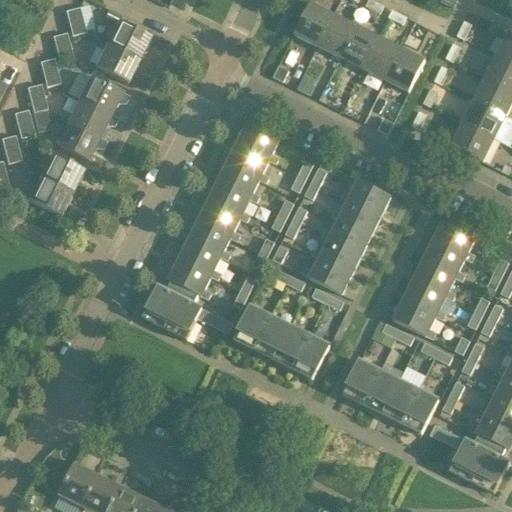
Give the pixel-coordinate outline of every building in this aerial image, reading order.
[(365,8),(380,16),(384,8),(369,1),(365,8)] [(310,5),(294,37),(318,48),(334,17),(310,5)] [(85,35),(82,21),(79,10),(65,13),(71,38),(85,35)] [(392,13),(388,20),(402,27),(406,20),(392,13)] [(334,17),(318,48),(340,60),(356,28),(334,17)] [(150,39),(118,23),(106,47),(138,63),(150,39)] [(456,38),(463,42),(471,27),(463,23),(456,38)] [(356,28),(340,60),(363,71),(379,39),(356,28)] [(511,36),(507,34),(495,58),(496,58),(511,66),(511,36)] [(73,60),(69,47),(66,35),(52,39),(59,64),(73,60)] [(379,39),(363,71),(385,82),(401,50),(379,39)] [(445,60),(453,64),(460,49),(452,46),(445,60)] [(95,69),(116,80),(126,85),(138,63),(106,47),(95,69)] [(401,50),(385,82),(409,94),(425,62),(401,50)] [(511,66),(496,58),(495,58),(484,80),(485,81),(511,94),(511,66)] [(60,86),(53,61),(39,64),(46,89),(60,86)] [(279,68),(273,79),(283,84),(289,73),(279,68)] [(441,68),(434,83),(441,86),(449,72),(441,68)] [(123,94),(90,78),(78,102),(110,118),(110,117),(117,104),(124,106),(128,99),(129,99),(129,98),(122,95),(123,94)] [(511,105),(511,94),(485,81),(484,80),(473,103),(505,119),(511,105)] [(47,111),(41,86),(26,90),(33,115),(47,111)] [(430,91),(423,105),(430,109),(438,94),(430,91)] [(99,141),(99,140),(106,127),(113,128),(116,121),(118,122),(118,121),(110,117),(110,118),(78,102),(67,125),(99,141)] [(505,119),(473,103),(462,126),(494,142),(505,119)] [(34,137),(28,112),(14,116),(20,141),(34,137)] [(419,114),(412,128),(419,132),(426,117),(419,114)] [(383,120),(377,132),(388,137),(394,125),(383,120)] [(88,164),(88,162),(94,149),(102,151),(105,144),(106,144),(107,144),(99,140),(99,141),(67,125),(55,148),(88,164)] [(483,164),(492,146),(494,142),(462,126),(451,148),(483,164)] [(279,143),(247,127),(236,147),(269,164),(276,168),(280,161),(272,157),(279,143)] [(21,163),(15,138),(1,141),(7,166),(21,163)] [(263,176),(269,164),(236,147),(227,167),(259,183),(259,184),(267,187),(270,180),(263,176)] [(39,180),(71,196),(83,172),(51,156),(39,180)] [(0,164),(0,190),(8,189),(2,163),(0,164)] [(313,168),(305,164),(298,178),(306,182),(313,168)] [(253,195),(259,184),(259,183),(227,167),(217,186),(250,202),(249,203),(257,206),(261,199),(253,195)] [(326,175),(318,171),(311,185),(320,189),(326,175)] [(291,192),(299,196),(306,182),(298,178),(291,192)] [(71,196),(39,180),(28,203),(60,219),(71,196)] [(358,182),(351,196),(345,193),(341,200),(347,204),(348,203),(380,219),(391,199),(358,182)] [(304,199),(313,203),(320,189),(311,185),(304,199)] [(243,215),(249,203),(250,202),(217,186),(207,205),(240,222),(247,226),(251,219),(243,215)] [(293,207),(286,203),(279,217),(286,221),(293,207)] [(348,203),(347,204),(341,216),(335,212),(331,220),(338,223),(338,222),(371,239),(380,219),(348,203)] [(233,235),(240,222),(207,205),(198,225),(230,241),(230,242),(238,245),(241,238),(233,235)] [(307,214),(299,209),(292,224),(300,228),(307,214)] [(272,231),(279,234),(286,221),(279,217),(272,231)] [(338,223),(332,235),(325,232),(322,239),(328,243),(328,242),(361,258),(371,239),(338,222),(338,223)] [(286,237),(293,242),(300,228),(292,224),(286,237)] [(475,240),(442,224),(432,245),(465,261),(464,262),(472,266),(475,259),(468,255),(475,240)] [(224,253),(230,242),(230,241),(198,225),(188,244),(221,260),(220,261),(228,265),(232,257),(224,253)] [(274,245),(266,241),(259,255),(267,259),(274,245)] [(328,243),(322,254),(316,251),(312,259),(318,262),(319,261),(351,277),(361,258),(328,242),(328,243)] [(214,273),(220,261),(221,260),(188,244),(178,263),(211,279),(211,280),(218,284),(222,277),(214,273)] [(458,274),(464,262),(465,261),(432,245),(422,264),(455,281),(462,285),(466,278),(458,274)] [(280,249),(273,263),(281,267),(288,253),(280,249)] [(253,269),(260,273),(267,259),(259,255),(253,269)] [(342,297),(351,277),(319,261),(318,262),(312,274),(306,270),(303,277),(342,297)] [(508,266),(501,262),(494,276),(501,280),(508,266)] [(199,298),(201,299),(209,303),(212,296),(205,292),(211,280),(211,279),(178,263),(169,283),(171,284),(199,297),(199,298)] [(449,294),(455,281),(422,264),(413,284),(445,300),(445,301),(452,305),(456,298),(449,294)] [(277,272),(273,280),(287,287),(291,279),(277,272)] [(487,290),(494,293),(501,280),(494,276),(487,290)] [(301,294),(305,286),(291,279),(287,287),(301,294)] [(248,298),(255,284),(247,280),(240,294),(248,298)] [(500,296),(509,301),(511,293),(511,285),(507,282),(500,296)] [(143,320),(187,342),(197,321),(228,337),(233,327),(202,311),(194,307),(199,298),(199,297),(171,284),(167,293),(159,289),(143,320)] [(439,313),(445,301),(445,300),(413,284),(403,303),(436,319),(436,320),(443,324),(447,317),(439,313)] [(316,291),(312,300),(325,306),(330,298),(316,291)] [(233,308),(241,312),(248,298),(240,294),(233,308)] [(339,314),(344,305),(330,298),(325,306),(339,314)] [(490,305),(481,301),(474,315),(483,319),(490,305)] [(393,322),(426,339),(434,343),(437,336),(429,333),(436,320),(436,319),(403,303),(393,322)] [(503,312),(494,307),(488,321),(496,325),(503,312)] [(251,308),(234,343),(254,353),(271,319),(251,308)] [(467,329),(476,333),(483,319),(474,315),(467,329)] [(271,319),(254,353),(273,362),(290,328),(271,319)] [(481,335),(489,339),(496,325),(488,321),(481,335)] [(386,326),(385,327),(380,325),(375,335),(394,345),(396,341),(400,333),(386,326)] [(290,328),(273,362),(293,372),(310,338),(290,328)] [(396,341),(410,348),(414,340),(400,333),(396,341)] [(313,382),(330,348),(310,338),(293,372),(313,382)] [(463,358),(470,344),(462,340),(455,354),(463,358)] [(425,346),(421,354),(434,361),(439,353),(425,346)] [(484,350),(475,346),(468,360),(477,364),(484,350)] [(448,368),(453,360),(439,353),(434,361),(448,368)] [(461,374),(470,378),(477,364),(468,360),(461,374)] [(360,363),(343,397),(363,407),(380,373),(360,363)] [(511,364),(508,372),(502,369),(498,376),(505,379),(505,378),(511,381),(511,364)] [(382,417),(400,382),(380,373),(363,407),(382,417)] [(511,381),(505,378),(505,379),(499,391),(492,388),(489,395),(495,398),(511,405),(511,381)] [(402,426),(419,393),(419,392),(400,382),(382,417),(402,426)] [(465,389),(456,385),(449,398),(458,403),(465,389)] [(422,436),(439,401),(419,392),(419,393),(402,426),(422,436)] [(442,412),(451,416),(458,403),(449,398),(442,412)] [(495,398),(489,410),(482,407),(479,414),(485,417),(486,417),(511,430),(511,405),(495,398)] [(511,430),(486,417),(485,417),(479,429),(473,426),(469,434),(478,438),(479,438),(506,451),(509,452),(511,445),(511,430)] [(438,426),(458,436),(462,428),(442,418),(438,426)] [(451,473),(494,495),(510,464),(502,460),(506,451),(479,438),(478,438),(474,446),(466,442),(466,444),(434,428),(429,438),(461,453),(451,473)] [(75,464),(58,497),(81,509),(98,476),(75,464)] [(88,511),(108,511),(121,487),(98,476),(81,509),(88,511)] [(136,511),(143,499),(121,487),(108,511),(136,511)] [(164,511),(166,510),(143,499),(136,511),(164,511)]
